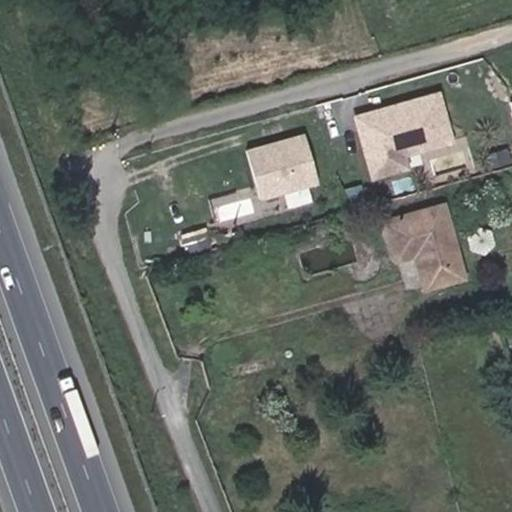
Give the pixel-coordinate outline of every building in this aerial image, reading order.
[(369,112),(372,123),(357,128),(371,176),(387,171),(384,159),(401,154),(449,140),(435,93),(369,112)] [(357,128),(372,123),(369,112),(353,116),(357,128)] [(315,182),(301,134),(244,150),(257,199),(315,182)] [(511,146),(489,153),(492,166),(511,160),(511,146)] [(405,166),(401,154),(384,159),(387,171),(405,166)] [(285,191),(289,205),(315,197),(310,183),(285,191)] [(463,277),(442,204),(383,221),(394,260),(414,255),(424,288),(463,277)] [(492,241),(489,228),(475,225),(465,235),(469,248),(482,252),(492,241)]
